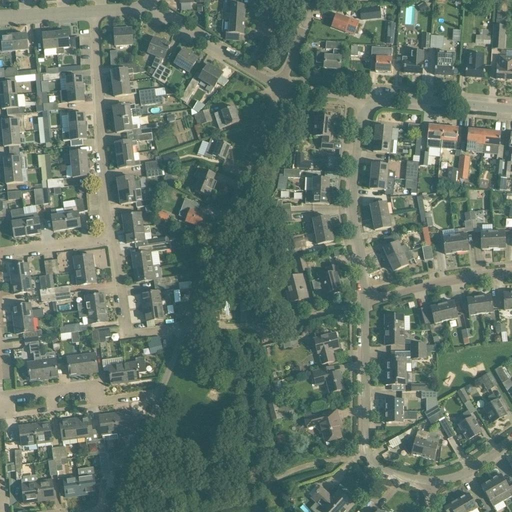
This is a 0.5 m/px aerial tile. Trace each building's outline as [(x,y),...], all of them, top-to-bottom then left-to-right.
[(223,10),(222,16),(245,17),(246,6),(240,5),(240,0),(227,0),(227,5),(231,5),(231,11),(223,10)] [(360,10),(361,21),(381,19),(380,8),(360,10)] [(350,22),(350,20),(337,15),(332,27),(346,32),(354,35),(358,25),(350,22)] [(245,17),(222,16),(222,21),(230,21),(229,33),(226,33),(226,41),(239,42),(240,35),(244,35),(245,17)] [(387,44),(394,45),(395,24),(388,24),(387,44)] [(492,49),(504,50),(505,25),(493,25),(492,49)] [(114,30),(115,47),(133,46),(131,29),(114,30)] [(476,36),(476,40),(484,41),(483,45),(491,45),(491,37),(487,37),(488,31),(480,30),(479,36),(476,36)] [(68,32),(55,33),(58,55),(64,54),(64,49),(70,48),(68,32)] [(55,33),(43,35),(44,51),(46,51),(46,55),(57,54),(55,33)] [(27,34),(14,36),(16,52),(28,51),(27,34)] [(422,34),(421,49),(430,50),(430,48),(431,36),(431,34),(422,34)] [(1,37),(2,43),(0,43),(0,53),(16,52),(14,36),(1,37)] [(430,48),(443,49),(443,37),(431,36),(430,48)] [(170,45),(154,38),(148,54),(156,57),(152,67),(157,70),(152,78),(158,81),(166,68),(161,65),(163,60),(164,61),(170,45)] [(333,57),(326,56),(326,53),(317,53),(316,64),(324,64),(324,69),(340,70),(341,58),(342,44),(326,43),(326,50),(334,50),(333,57)] [(372,48),(371,59),(377,59),(376,63),(374,63),(374,69),(376,70),(376,72),(390,73),(392,49),(372,48)] [(175,64),(189,73),(198,59),(183,50),(175,64)] [(110,52),(111,67),(119,67),(118,52),(110,52)] [(409,58),(402,58),(402,64),(404,65),(404,74),(423,75),(424,53),(411,52),(410,59),(409,59),(409,58)] [(436,53),(434,76),(453,77),(454,54),(436,53)] [(466,65),(465,78),(484,79),(485,66),(483,66),(484,55),(468,54),(468,65),(466,65)] [(497,64),(496,80),(511,80),(511,58),(500,58),(499,65),(497,64)] [(125,70),(111,72),(113,85),(129,83),(128,75),(146,73),(135,63),(124,65),(125,70)] [(200,79),(214,88),(223,74),(208,65),(200,79)] [(18,72),(17,68),(8,69),(5,72),(5,78),(18,77),(18,72)] [(166,68),(158,81),(164,85),(172,72),(166,68)] [(42,83),(46,83),(56,82),(55,73),(47,74),(41,75),(42,81),(42,83)] [(66,79),(67,91),(83,90),(82,77),(66,79)] [(199,83),(193,80),(181,100),(187,104),(199,83)] [(0,84),(0,87),(1,98),(17,96),(16,83),(0,84)] [(129,83),(113,85),(115,98),(131,95),(137,94),(136,89),(130,90),(129,83)] [(83,90),(67,91),(61,92),(62,104),(68,103),(68,104),(85,102),(83,90)] [(139,92),(140,99),(156,97),(155,90),(139,92)] [(17,96),(1,98),(2,110),(7,110),(8,116),(24,114),(23,108),(18,109),(17,96)] [(156,97),(140,99),(141,107),(157,104),(157,103),(156,97)] [(58,103),(48,104),(44,104),(44,106),(44,112),(59,111),(58,103)] [(129,106),(113,108),(115,121),(131,119),(141,117),(140,110),(136,111),(135,106),(129,106)] [(214,115),(219,129),(239,123),(234,108),(214,115)] [(208,110),(194,115),(198,127),(212,122),(208,110)] [(3,135),(19,134),(25,133),(24,114),(8,116),(8,122),(2,122),(3,135)] [(68,116),(69,129),(86,128),(84,115),(68,116)] [(175,122),(174,115),(167,116),(168,123),(175,122)] [(332,142),(333,132),(330,132),(331,119),(315,117),(313,136),(323,137),(321,148),(333,149),(334,142),(332,142)] [(131,119),(115,121),(117,134),(133,131),(139,130),(138,125),(132,126),(131,119)] [(147,127),(141,128),(142,135),(152,134),(151,130),(158,128),(158,127),(162,126),(161,123),(147,126),(147,127)] [(408,124),(408,131),(417,132),(416,140),(421,140),(423,126),(408,124)] [(427,148),(441,150),(443,128),(429,126),(427,140),(427,148)] [(376,127),(374,140),(397,142),(399,129),(376,127)] [(86,128),(69,129),(70,133),(63,133),(64,143),(70,142),(70,141),(87,140),(86,128)] [(443,128),(441,150),(456,151),(457,143),(458,129),(443,128)] [(467,144),(466,153),(482,154),(483,145),(485,132),(468,130),(467,144)] [(483,145),(482,154),(498,156),(499,147),(501,133),(485,132),(483,145)] [(19,134),(3,135),(4,148),(20,146),(19,134)] [(152,134),(138,136),(139,143),(153,141),(152,134)] [(202,142),(197,155),(212,160),(213,157),(225,161),(230,146),(211,140),(209,145),(202,142)] [(391,141),(374,140),(373,152),(395,155),(397,142),(391,141)] [(115,144),(117,157),(133,155),(132,147),(138,146),(137,142),(131,143),(131,142),(115,144)] [(70,153),(71,166),(88,165),(86,152),(70,153)] [(420,166),(427,167),(428,153),(421,152),(420,166)] [(133,155),(117,157),(119,170),(135,167),(135,166),(141,166),(140,161),(134,162),(133,155)] [(38,156),(39,169),(41,169),(46,168),(45,156),(38,156)] [(170,156),(163,158),(167,168),(174,166),(170,156)] [(470,158),(461,157),(459,170),(459,172),(468,173),(470,158)] [(4,160),(5,172),(21,171),(20,158),(4,160)] [(145,164),(146,171),(162,169),(161,162),(145,164)] [(504,162),(502,178),(510,179),(511,163),(508,163),(504,162)] [(371,178),(387,179),(395,180),(396,172),(388,172),(389,166),(372,164),(371,178)] [(88,165),(71,166),(72,179),(89,177),(88,165)] [(162,169),(146,171),(147,179),(163,177),(162,169)] [(195,179),(199,181),(195,192),(209,197),(212,190),(214,191),(217,183),(213,181),(215,175),(199,169),(195,179)] [(288,179),(299,179),(299,171),(284,170),(284,177),(288,179)] [(21,171),(5,172),(6,185),(23,183),(21,171)] [(448,174),(448,184),(456,185),(457,174),(448,174)] [(117,180),(119,193),(141,190),(140,182),(139,183),(139,177),(133,178),(117,180)] [(387,179),(371,178),(370,190),(386,191),(387,179)] [(53,181),(48,181),(49,189),(64,187),(64,179),(53,181)] [(329,180),(306,179),(306,192),(329,193),(329,180)] [(86,192),(82,186),(77,189),(81,195),(86,192)] [(49,189),(41,190),(43,205),(51,204),(49,189)] [(43,205),(41,190),(34,190),(36,206),(43,205)] [(141,190),(119,193),(121,206),(136,203),(137,208),(145,207),(151,206),(154,206),(157,200),(143,202),(141,190)] [(8,193),(8,201),(22,200),(21,192),(8,193)] [(329,193),(306,192),(305,204),(312,204),(312,205),(328,205),(329,193)] [(179,217),(187,219),(186,222),(200,227),(204,215),(197,213),(199,205),(185,199),(179,217)] [(76,207),(64,209),(67,230),(80,228),(78,214),(85,213),(83,200),(75,201),(76,207)] [(276,208),(275,215),(290,214),(290,204),(282,205),(282,203),(278,202),(276,208)] [(370,206),(373,219),(389,216),(387,203),(370,206)] [(26,221),(25,215),(24,209),(12,211),(13,217),(12,217),(13,223),(12,223),(15,238),(28,236),(26,221)] [(67,230),(64,209),(51,211),(52,217),(54,232),(67,230)] [(155,218),(167,223),(170,215),(159,210),(155,218)] [(464,222),(465,233),(473,232),(471,221),(475,220),(474,212),(464,213),(465,222),(464,222)] [(37,213),(25,215),(26,221),(28,236),(41,234),(39,219),(38,219),(37,213)] [(123,216),(125,230),(143,228),(141,214),(123,216)] [(290,214),(275,215),(276,223),(281,223),(291,223),(290,214)] [(389,216),(373,219),(375,231),(391,228),(389,216)] [(313,220),(315,233),(331,230),(329,217),(313,220)] [(143,228),(125,230),(126,244),(136,243),(137,249),(179,243),(178,233),(164,226),(165,238),(155,240),(152,240),(150,227),(143,228)] [(331,230),(315,233),(317,245),(334,242),(331,230)] [(457,253),(455,236),(454,230),(442,232),(443,238),(445,255),(457,253)] [(493,250),(493,232),(481,233),(482,250),(493,250)] [(504,232),(493,232),(493,250),(505,249),(504,232)] [(466,235),(455,236),(457,253),(469,252),(466,235)] [(386,248),(383,249),(386,256),(384,257),(386,262),(388,261),(407,252),(408,252),(405,245),(400,247),(398,242),(401,241),(398,236),(383,239),(386,248)] [(141,254),(132,255),(134,269),(152,267),(151,254),(179,250),(178,243),(140,248),(141,254)] [(426,247),(422,248),(424,261),(433,260),(431,246),(427,247),(426,247)] [(333,252),(335,258),(341,256),(339,250),(333,252)] [(407,252),(388,261),(394,272),(408,266),(407,262),(413,259),(410,252),(409,252),(408,252),(407,252)] [(74,258),(76,272),(94,270),(92,256),(74,258)] [(58,260),(51,261),(53,275),(60,275),(58,260)] [(296,262),(299,273),(307,271),(304,260),(296,262)] [(53,275),(51,261),(45,262),(47,276),(53,275)] [(10,267),(12,281),(30,279),(28,264),(10,267)] [(320,280),(312,282),(314,291),(323,289),(324,294),(341,290),(337,273),(339,272),(338,266),(326,268),(328,275),(320,278),(320,280)] [(152,267),(134,269),(136,283),(154,281),(152,267)] [(94,270),(76,272),(78,286),(96,284),(94,270)] [(302,276),(283,281),(289,303),(308,298),(302,276)] [(158,286),(165,285),(178,284),(177,277),(157,280),(158,286)] [(30,279),(12,281),(13,295),(32,292),(30,279)] [(178,284),(165,285),(166,292),(171,291),(179,290),(178,284)] [(55,289),(41,291),(41,297),(55,295),(55,289)] [(141,294),(143,309),(162,306),(166,305),(166,302),(164,301),(163,300),(161,300),(160,292),(141,294)] [(70,293),(55,295),(56,301),(71,299),(70,293)] [(85,297),(87,311),(105,309),(104,295),(85,297)] [(490,296),(479,298),(481,315),(493,313),(490,296)] [(481,315),(479,298),(467,299),(470,317),(481,315)] [(177,315),(183,317),(189,302),(188,303),(181,303),(177,315)] [(454,302),(442,305),(446,322),(458,319),(454,302)] [(12,307),(14,321),(32,319),(30,304),(12,307)] [(446,322),(442,305),(431,308),(435,325),(446,322)] [(143,309),(145,322),(164,320),(162,306),(143,309)] [(61,335),(72,333),(78,333),(92,331),(93,330),(92,325),(107,323),(105,309),(87,311),(79,312),(80,319),(88,318),(89,325),(81,326),(81,324),(65,326),(65,327),(60,328),(61,335)] [(417,311),(421,326),(429,323),(425,309),(417,311)] [(385,316),(385,331),(403,331),(403,316),(385,316)] [(32,319),(14,321),(16,335),(24,334),(24,340),(42,337),(41,331),(34,331),(32,319)] [(429,323),(421,326),(423,332),(431,331),(429,323)] [(100,344),(101,348),(107,347),(106,338),(111,338),(110,328),(98,330),(100,344)] [(385,331),(385,346),(403,346),(403,331),(385,331)] [(78,333),(72,333),(73,344),(80,344),(78,333)] [(334,362),(331,351),(339,349),(335,334),(314,340),(318,356),(319,355),(322,365),(334,362)] [(39,338),(32,339),(24,340),(25,346),(39,344),(39,338)] [(151,343),(153,354),(164,351),(161,341),(151,343)] [(95,355),(82,356),(84,375),(98,373),(95,355)] [(84,375),(82,356),(67,358),(70,377),(84,375)] [(136,363),(123,365),(125,383),(139,381),(138,374),(146,373),(144,358),(135,359),(136,363)] [(385,358),(385,372),(404,372),(411,372),(411,364),(406,364),(406,358),(385,358)] [(125,383),(123,365),(122,359),(102,361),(104,371),(109,370),(111,385),(125,383)] [(56,360),(42,362),(44,380),(58,378),(56,360)] [(44,380),(42,362),(28,364),(30,382),(44,380)] [(316,386),(327,383),(330,394),(344,390),(339,373),(334,374),(332,367),(312,372),(316,386)] [(495,371),(502,384),(508,381),(501,367),(495,371)] [(385,372),(386,386),(406,386),(406,380),(404,380),(404,372),(385,372)] [(483,378),(490,390),(496,386),(489,374),(483,378)] [(456,393),(464,405),(470,401),(463,389),(456,393)] [(436,393),(422,393),(422,399),(431,399),(431,406),(437,403),(437,399),(436,393)] [(484,409),(492,423),(506,415),(494,395),(488,398),(492,405),(484,409)] [(386,400),(386,413),(403,413),(403,400),(386,400)] [(271,404),(274,415),(271,415),(273,422),(284,419),(284,416),(286,416),(285,411),(279,412),(276,403),(271,404)] [(426,412),(424,413),(428,419),(441,412),(437,405),(426,412)] [(339,429),(341,428),(336,411),(304,419),(307,430),(318,427),(320,434),(323,433),(325,443),(341,439),(339,429)] [(441,412),(428,419),(431,425),(439,421),(444,417),(441,412)] [(459,426),(467,441),(481,433),(469,412),(463,416),(466,422),(459,426)] [(130,413),(115,415),(117,433),(132,431),(130,413)] [(409,413),(403,413),(386,413),(386,424),(403,424),(403,420),(409,421),(409,413)] [(117,433),(115,415),(100,417),(102,435),(117,433)] [(90,418),(75,420),(77,439),(86,438),(88,457),(100,455),(98,441),(97,432),(92,433),(90,418)] [(439,423),(449,440),(455,436),(445,419),(439,423)] [(77,439),(75,420),(60,422),(62,441),(77,439)] [(34,425),(37,444),(52,442),(49,423),(34,425)] [(19,427),(22,446),(37,444),(34,425),(19,427)] [(411,441),(403,445),(409,454),(410,454),(411,454),(411,455),(422,458),(428,434),(419,432),(417,433),(416,439),(414,444),(413,444),(411,441)] [(428,434),(422,458),(434,461),(440,437),(428,434)] [(393,447),(401,443),(398,437),(390,442),(393,447)] [(105,440),(98,441),(100,455),(106,454),(105,440)] [(66,447),(59,448),(59,455),(60,455),(60,460),(67,459),(66,447)] [(54,461),(55,461),(60,460),(60,455),(59,455),(59,448),(52,450),(54,461)] [(122,452),(106,454),(107,460),(123,458),(122,452)] [(106,454),(100,455),(101,468),(101,473),(122,470),(124,466),(123,458),(107,460),(106,454)] [(54,461),(48,462),(50,477),(57,475),(56,467),(55,461),(54,461)] [(94,475),(78,477),(81,496),(96,494),(94,475)] [(511,493),(501,475),(491,481),(503,502),(511,497),(511,493)] [(30,477),(23,478),(24,485),(22,485),(24,504),(39,502),(37,483),(30,484),(30,477)] [(81,496),(78,477),(63,479),(66,498),(81,496)] [(52,481),(37,483),(39,502),(54,500),(52,481)] [(503,502),(491,481),(481,487),(493,508),(503,502)] [(323,509),(325,511),(346,511),(353,505),(339,491),(332,499),(321,488),(312,498),(319,505),(321,503),(325,507),(323,509)] [(469,494),(458,500),(465,511),(472,511),(477,509),(469,494)] [(465,511),(458,500),(444,509),(445,511),(465,511)]
